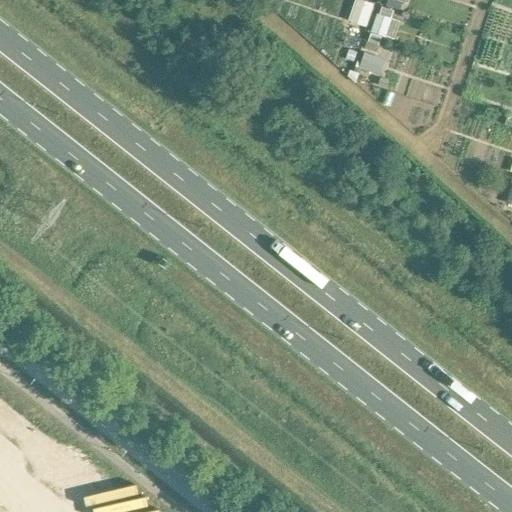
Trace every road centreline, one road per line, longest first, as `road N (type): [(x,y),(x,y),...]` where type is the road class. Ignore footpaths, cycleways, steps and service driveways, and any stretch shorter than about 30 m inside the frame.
road 1 (primary): [(0,100),(511,510)]
road 2 (primary): [(511,445),(0,36)]
road 3 (tertiary): [(226,511),(0,336)]
